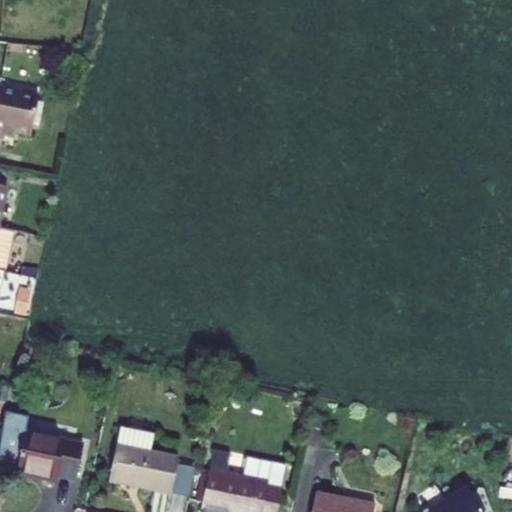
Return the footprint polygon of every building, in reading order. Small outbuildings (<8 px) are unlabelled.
[(27,91),(0,85),(0,123),(20,128),(27,91)] [(119,429),(107,482),(168,496),(177,461),(149,455),(153,437),(119,429)] [(20,433),(11,474),(51,482),(54,475),(73,480),(81,447),(20,433)] [(241,460),(237,480),(264,486),(263,493),(275,496),(281,469),(241,460)] [(237,480),(205,473),(196,511),(271,511),(275,496),(263,493),(264,486),(237,480)] [(368,511),(312,499),(309,511),(368,511)] [(433,511),(456,511),(449,501),(433,511)]
